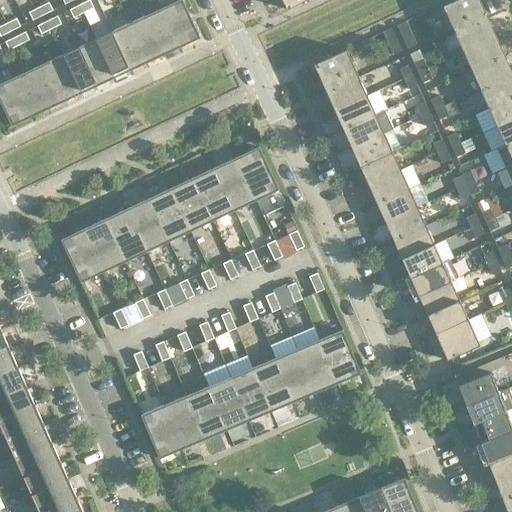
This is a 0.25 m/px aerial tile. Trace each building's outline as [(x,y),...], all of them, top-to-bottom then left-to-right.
[(94,8),(90,0),(88,0),(79,5),(83,13),(94,8)] [(182,0),(179,0),(161,8),(179,47),(200,37),(182,0)] [(305,0),(282,0),(287,9),(305,0)] [(455,0),(443,6),(455,33),(488,18),(479,0),(455,0)] [(49,2),(38,7),(42,15),(53,10),(49,2)] [(83,13),(79,5),(69,10),(73,18),(83,13)] [(42,15),(38,7),(28,12),(32,20),(42,15)] [(179,47),(161,8),(145,16),(163,55),(179,47)] [(62,24),(58,16),(47,21),(51,29),(62,24)] [(163,55),(145,16),(129,24),(147,62),(163,55)] [(17,18),(6,23),(10,31),(21,26),(17,18)] [(496,37),(488,18),(455,33),(464,52),(496,37)] [(51,29),(47,21),(37,26),(41,34),(51,29)] [(416,43),(406,21),(397,25),(407,47),(416,43)] [(0,36),(10,31),(6,23),(0,26),(0,36)] [(147,62),(129,24),(112,31),(130,70),(147,62)] [(401,50),(391,28),(382,32),(392,54),(401,50)] [(130,70),(112,31),(96,39),(114,78),(130,70)] [(29,40),(25,32),(15,37),(19,45),(29,40)] [(19,45),(15,37),(4,42),(8,50),(19,45)] [(505,56),(496,37),(464,52),(472,70),(505,56)] [(114,78),(96,39),(79,47),(98,85),(114,78)] [(98,85),(79,47),(63,54),(81,93),(98,85)] [(358,77),(346,49),(313,64),(326,91),(358,77)] [(81,93),(63,54),(47,62),(65,101),(81,93)] [(511,74),(511,72),(505,56),(472,70),(480,89),(511,74)] [(423,58),(413,62),(418,72),(427,68),(423,58)] [(65,101),(47,62),(31,70),(49,108),(65,101)] [(412,75),(408,65),(399,69),(403,79),(412,75)] [(432,78),(427,68),(418,72),(422,82),(432,78)] [(49,108),(31,70),(14,77),(32,116),(49,108)] [(511,96),(511,74),(480,89),(489,107),(511,96)] [(417,85),(412,75),(403,79),(408,89),(417,85)] [(32,116),(14,77),(0,84),(0,100),(12,126),(32,116)] [(367,95),(358,77),(326,91),(334,110),(367,95)] [(375,114),(367,95),(334,110),(343,129),(375,114)] [(439,95),(430,99),(435,109),(444,105),(439,95)] [(511,119),(511,96),(489,107),(497,126),(511,119)] [(429,112),(425,102),(416,106),(420,116),(429,112)] [(448,115),(444,105),(435,109),(439,119),(448,115)] [(434,122),(429,112),(420,116),(425,126),(434,122)] [(384,133),(375,114),(343,129),(351,147),(384,133)] [(511,141),(511,119),(497,126),(505,145),(511,141)] [(393,128),(384,133),(351,147),(359,166),(392,151),(401,147),(393,128)] [(456,132),(447,137),(451,147),(461,143),(456,132)] [(446,149),(441,139),(432,143),(437,153),(446,149)] [(511,164),(511,141),(505,145),(496,149),(505,167),(511,164)] [(465,153),(461,143),(451,147),(456,157),(465,153)] [(279,189),(259,147),(236,157),(256,200),(279,189)] [(451,159),(446,149),(437,153),(441,163),(451,159)] [(400,170),(392,151),(359,166),(368,184),(400,170)] [(256,200),(236,157),(214,168),(234,210),(256,200)] [(234,210),(214,168),(192,178),(212,220),(234,210)] [(409,188),(400,170),(368,184),(376,203),(409,188)] [(470,171),(461,175),(466,185),(475,181),(470,171)] [(466,185),(461,175),(452,179),(456,189),(466,185)] [(212,220),(192,178),(171,188),(190,231),(212,220)] [(479,191),(475,181),(466,185),(470,195),(479,191)] [(470,195),(466,185),(456,189),(461,199),(470,195)] [(190,231),(171,188),(149,198),(169,241),(190,231)] [(417,207),(409,188),(376,203),(385,222),(417,207)] [(169,241),(149,198),(127,208),(147,251),(169,241)] [(426,225),(417,207),(385,222),(393,240),(426,225)] [(490,207),(481,211),(485,221),(494,217),(490,207)] [(147,251),(127,208),(105,219),(125,261),(147,251)] [(480,223),(475,213),(466,218),(470,228),(480,223)] [(500,214),(494,217),(499,227),(505,224),(500,214)] [(499,227),(494,217),(485,221),(490,231),(499,227)] [(125,261),(105,219),(84,229),(104,271),(125,261)] [(292,221),(283,225),(287,234),(296,229),(292,221)] [(484,234),(480,223),(470,228),(475,238),(484,234)] [(434,244),(426,225),(393,240),(401,259),(434,244)] [(104,271),(84,229),(61,239),(81,282),(104,271)] [(290,236),(297,252),(305,249),(298,232),(290,236)] [(268,246),(275,262),(283,259),(276,242),(268,246)] [(442,263),(434,244),(401,259),(410,277),(442,263)] [(506,244),(497,248),(502,258),(511,254),(506,244)] [(496,261),(492,251),(483,255),(487,265),(496,261)] [(246,256),(253,272),(261,268),(254,252),(246,256)] [(511,265),(511,256),(511,254),(502,258),(506,268),(511,265)] [(501,271),(496,261),(487,265),(492,275),(501,271)] [(224,265),(231,282),(239,278),(232,262),(224,265)] [(451,281),(442,263),(410,277),(418,296),(451,281)] [(323,287),(316,270),(307,274),(315,290),(323,287)] [(202,275),(209,292),(217,288),(210,272),(202,275)] [(301,296),(294,280),(286,284),(293,300),(301,296)] [(180,285),(187,301),(195,298),(188,281),(180,285)] [(459,300),(451,281),(418,296),(427,315),(459,300)] [(511,298),(511,295),(509,288),(499,292),(504,302),(511,298)] [(279,306),(272,290),(264,294),(271,310),(279,306)] [(158,295),(165,311),(173,307),(166,291),(158,295)] [(257,316),(250,300),(242,303),(249,320),(257,316)] [(468,318),(459,300),(427,315),(435,333),(468,318)] [(136,305),(143,321),(151,317),(144,301),(136,305)] [(235,326),(228,309),(219,313),(227,329),(235,326)] [(114,314),(121,331),(129,327),(122,311),(114,314)] [(480,345),(468,318),(435,333),(447,360),(480,345)] [(213,336),(206,319),(197,323),(205,339),(213,336)] [(0,352),(9,348),(1,330),(0,329),(0,352)] [(191,345),(184,329),(176,333),(183,349),(191,345)] [(361,373),(342,330),(319,339),(337,383),(361,373)] [(169,355),(162,339),(154,342),(161,359),(169,355)] [(337,383),(319,339),(297,349),(315,392),(337,383)] [(0,374),(17,367),(9,348),(0,352),(0,374)] [(147,365),(140,349),(132,352),(139,369),(147,365)] [(315,392),(297,349),(275,358),(293,401),(315,392)] [(293,401),(275,358),(253,368),(271,411),(293,401)] [(0,397),(26,385),(17,367),(0,374),(0,397)] [(271,411),(253,368),(230,377),(249,420),(271,411)] [(458,385),(465,405),(498,392),(491,372),(458,385)] [(249,420),(230,377),(208,386),(227,430),(249,420)] [(0,419),(34,404),(26,385),(0,397),(0,419)] [(227,430),(208,386),(186,396),(204,439),(227,430)] [(506,411),(498,392),(465,405),(473,424),(506,411)] [(204,439),(186,396),(164,405),(182,448),(204,439)] [(43,423),(34,404),(0,419),(0,442),(6,439),(43,423)] [(182,448),(164,405),(141,415),(159,458),(182,448)] [(511,430),(511,426),(506,411),(473,424),(480,443),(511,430)] [(51,441),(43,423),(6,439),(15,458),(51,441)] [(511,452),(511,430),(480,443),(488,462),(511,452)] [(60,460),(51,441),(15,458),(23,477),(60,460)] [(511,474),(511,452),(488,462),(495,481),(511,474)] [(68,479),(60,460),(23,477),(31,495),(68,479)] [(511,496),(511,474),(495,481),(503,500),(511,496)] [(418,511),(404,478),(381,488),(391,511),(418,511)] [(43,511),(76,497),(68,479),(31,495),(39,511),(43,511)] [(391,511),(381,488),(359,497),(365,511),(391,511)] [(511,511),(511,496),(503,500),(507,511),(511,511)] [(83,511),(76,497),(43,511),(83,511)] [(365,511),(359,497),(336,506),(338,511),(365,511)]
